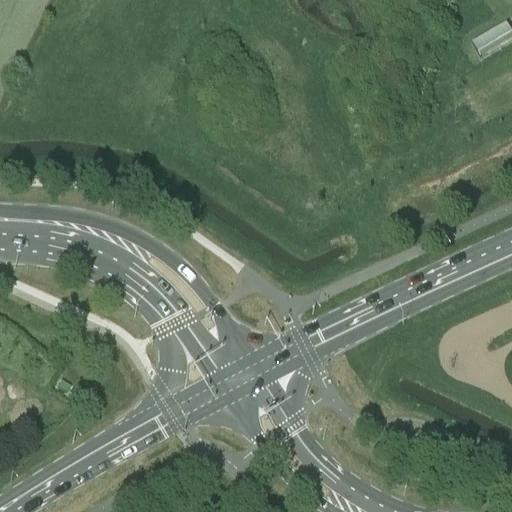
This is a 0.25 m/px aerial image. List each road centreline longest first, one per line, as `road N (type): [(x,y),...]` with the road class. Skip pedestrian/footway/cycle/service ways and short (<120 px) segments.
road 1 (primary): [(238,379),(194,303),(143,249),(107,234),(0,219)]
road 2 (primary): [(238,379),(511,250)]
road 3 (tertiary): [(10,511),(238,379)]
road 4 (tertiary): [(358,511),(318,486),(238,379)]
